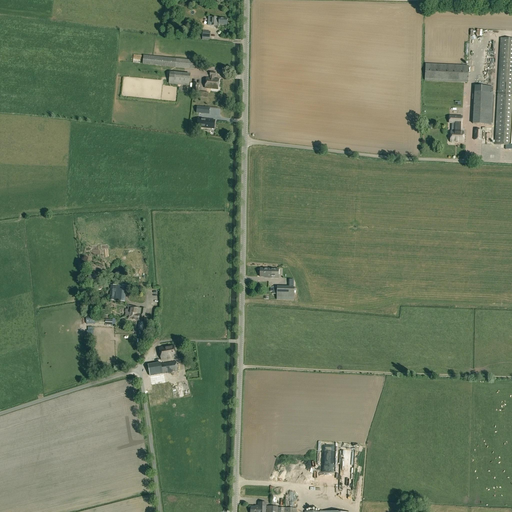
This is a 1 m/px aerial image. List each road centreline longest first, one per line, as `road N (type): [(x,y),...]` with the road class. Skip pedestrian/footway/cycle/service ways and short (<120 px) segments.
road 1 (tertiary): [(234,511),(247,0)]
road 2 (unclassified): [(159,511),(138,370),(0,413)]
road 3 (unknown): [(139,373),(161,335),(240,342)]
